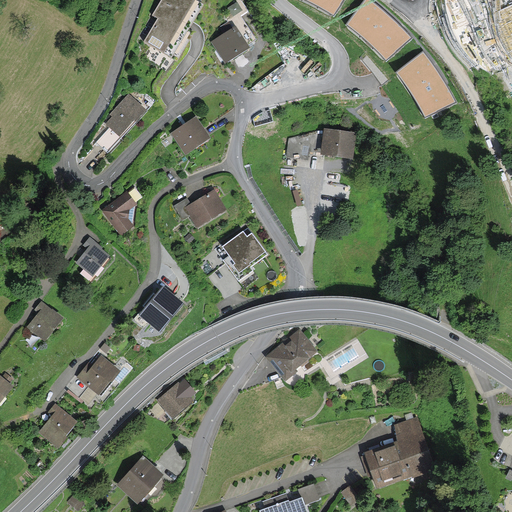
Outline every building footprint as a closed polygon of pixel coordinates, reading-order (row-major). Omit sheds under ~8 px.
[(151,45),(170,57),(202,4),(195,0),(170,0),(159,18),(165,22),(151,45)] [(205,39),(218,60),(240,47),(227,26),(205,39)] [(110,136),(134,109),(119,96),(96,123),(110,136)] [(187,153),(208,139),(196,120),(174,135),(187,153)] [(322,151),(321,154),(351,158),(353,135),(324,132),(324,133),(316,133),(290,141),(288,156),(308,158),(308,153),(319,155),(319,151),(322,151)] [(191,227),(215,212),(202,191),(178,205),(191,227)] [(104,211),(122,235),(132,228),(127,221),(128,210),(135,205),(126,194),(104,211)] [(218,260),(233,282),(247,272),(245,268),(258,258),(239,232),(232,236),(230,232),(211,245),(221,258),(218,260)] [(100,252),(102,249),(90,240),(85,246),(90,249),(78,264),(93,275),(107,257),(100,252)] [(160,335),(185,305),(163,287),(138,317),(160,335)] [(45,340),(61,320),(42,304),(36,311),(40,314),(30,328),(45,340)] [(314,347),(300,329),(268,354),(285,375),(295,368),(293,365),(314,347)] [(100,394),(118,372),(102,359),(94,369),(90,366),(80,378),(100,394)] [(0,401),(11,389),(0,379),(0,401)] [(173,419),(192,403),(190,400),(194,396),(183,384),(179,388),(178,386),(159,402),(173,419)] [(42,433),(58,446),(76,424),(56,408),(51,414),(55,417),(42,433)] [(401,439),(367,450),(378,482),(431,465),(416,418),(396,424),(401,439)] [(511,456),(502,473),(511,479),(511,482),(507,490),(511,492),(511,456)] [(138,502),(161,477),(143,461),(120,486),(138,502)] [(293,499),(250,511),(295,511),(294,506),(311,500),(307,485),(290,491),(293,499)]
